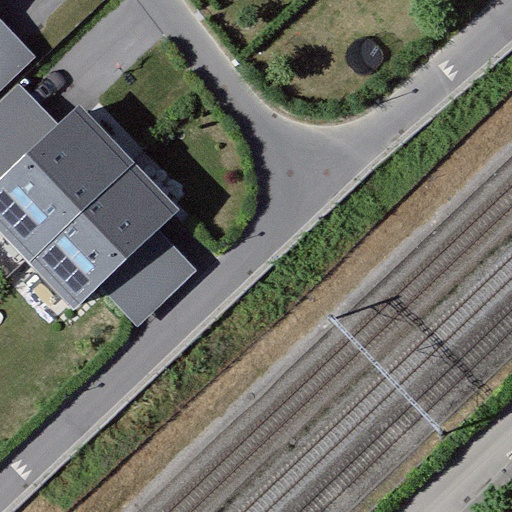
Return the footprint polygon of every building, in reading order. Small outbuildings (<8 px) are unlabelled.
[(0,87),(35,55),(0,17),(0,87)] [(0,174),(3,178),(58,126),(18,83),(0,100),(0,174)] [(3,178),(0,181),(0,228),(31,262),(137,162),(82,105),(58,126),(3,178)] [(137,162),(31,262),(79,311),(108,284),(160,234),(184,211),(137,162)] [(194,268),(160,234),(108,284),(142,318),(194,268)]
